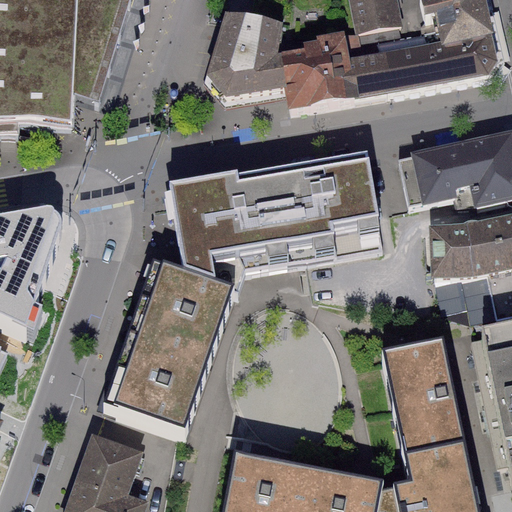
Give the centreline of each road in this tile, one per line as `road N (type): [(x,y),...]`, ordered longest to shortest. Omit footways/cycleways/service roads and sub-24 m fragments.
road 1 (residential): [(511,110),(125,170)]
road 2 (residential): [(12,511),(125,170)]
road 3 (residential): [(125,170),(173,0)]
road 4 (residential): [(125,170),(0,193)]
